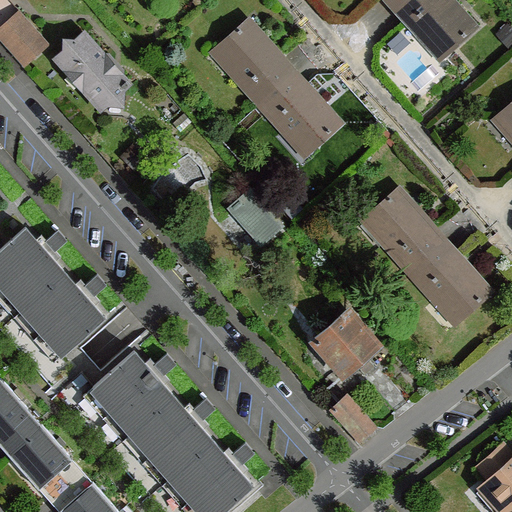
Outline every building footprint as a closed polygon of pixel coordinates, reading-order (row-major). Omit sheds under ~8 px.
[(477,27),(452,0),(402,0),(395,7),(407,21),(420,35),(426,30),(447,53),(477,27)] [(47,44),(19,14),(0,31),(0,37),(25,64),(47,44)] [(283,58),(251,21),(220,47),(240,70),(235,75),(261,103),(296,72),(283,58)] [(107,58),(84,32),(77,40),(66,40),(65,50),(57,58),(69,72),(84,73),(83,87),(102,109),(109,103),(123,104),(123,90),(130,84),(121,73),(106,72),(107,58)] [(121,73),(107,58),(106,72),(121,73)] [(84,73),(69,72),(83,87),(84,73)] [(314,92),(296,72),(261,103),(286,132),(292,126),(313,150),(343,123),(314,92)] [(511,107),(503,116),(511,126),(511,107)] [(401,189),(371,216),(391,239),(386,244),(411,271),(446,240),(401,189)] [(284,225),(253,190),(233,207),(265,242),(284,225)] [(183,213),(179,202),(168,206),(172,217),(183,213)] [(27,227),(0,250),(0,279),(26,309),(66,273),(27,227)] [(492,291),(446,240),(411,271),(436,300),(442,294),(463,318),(492,291)] [(66,273),(26,309),(65,354),(106,318),(66,273)] [(378,344),(350,312),(316,341),(345,373),(378,344)] [(136,351),(95,386),(135,431),(176,396),(136,351)] [(15,448),(43,424),(2,377),(0,378),(0,443),(0,444),(9,454),(15,448)] [(176,396),(135,431),(174,476),(215,441),(176,396)] [(375,427),(348,397),(335,410),(361,439),(375,427)] [(43,486),(74,459),(43,424),(15,448),(30,465),(24,471),(40,489),(43,486)] [(489,480),(511,459),(511,447),(505,440),(476,466),(489,480)] [(215,441),(174,476),(205,511),(224,511),(255,485),(215,441)] [(43,486),(53,497),(83,470),(74,459),(43,486)] [(511,502),(511,459),(489,480),(483,485),(504,510),(511,502)] [(66,507),(93,482),(83,470),(53,497),(63,509),(66,507)] [(120,511),(93,482),(66,507),(70,511),(120,511)]
